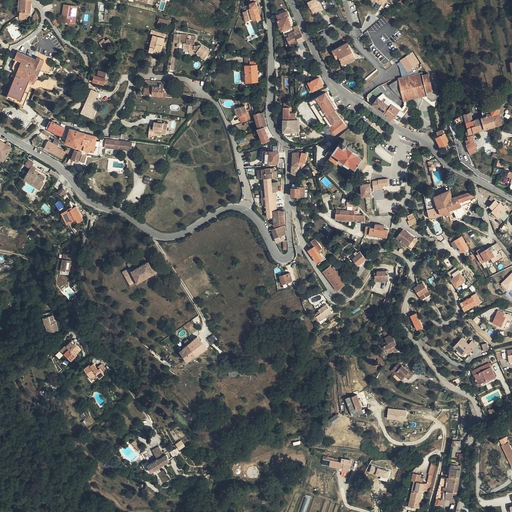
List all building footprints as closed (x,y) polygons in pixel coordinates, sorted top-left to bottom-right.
[(30,12),(31,0),(18,0),(18,1),(18,7),(18,12),(20,12),(19,20),(22,20),(30,12)] [(313,15),(322,10),(317,0),(311,0),(307,3),(313,15)] [(256,2),(250,3),(251,8),(249,9),(252,20),(258,19),(261,18),(256,2)] [(65,22),(74,23),(77,7),(64,5),(62,17),(66,17),(65,22)] [(283,10),(276,13),(282,31),(292,27),(288,17),(289,16),(287,11),(284,12),(283,10)] [(157,25),(168,26),(169,20),(158,18),(157,25)] [(297,30),(291,33),(289,34),(290,36),(287,38),(290,44),(293,43),(294,45),(305,39),(301,32),(298,34),(297,30)] [(190,39),(190,35),(180,34),(180,37),(179,43),(178,43),(177,45),(177,48),(194,50),(205,59),(210,51),(201,45),(200,44),(199,44),(197,45),(194,45),(195,40),(190,39)] [(165,38),(153,35),(149,51),(154,53),(155,51),(161,52),(163,45),(162,45),(163,42),(164,42),(165,38)] [(103,49),(111,42),(108,39),(100,45),(103,49)] [(348,43),(333,50),(337,58),(340,56),(344,64),(356,58),(348,43)] [(24,104),(31,87),(32,82),(41,84),(54,87),(56,81),(37,77),(37,75),(39,71),(44,60),(37,57),(36,59),(17,51),(14,59),(15,59),(12,67),(16,73),(16,74),(14,77),(14,79),(8,94),(12,95),(11,99),(24,104)] [(246,82),(259,82),(258,65),(245,65),(246,82)] [(428,95),(428,97),(429,97),(432,100),(437,99),(438,94),(438,91),(438,89),(437,87),(436,83),(433,79),(430,80),(428,73),(422,74),(421,71),(418,72),(417,65),(406,72),(407,75),(398,77),(398,79),(392,84),(404,100),(405,102),(428,95)] [(103,83),(105,78),(106,72),(98,70),(97,76),(94,75),(93,80),(103,83)] [(323,86),(319,78),(309,82),(313,91),(323,86)] [(153,96),(165,96),(165,92),(163,92),(163,84),(160,84),(160,87),(153,86),(153,89),(153,96)] [(404,100),(392,84),(389,86),(396,93),(404,100)] [(378,87),(369,94),(370,102),(375,106),(385,113),(393,119),(394,117),(399,121),(407,109),(397,101),(394,105),(386,100),(384,102),(378,97),(383,93),(378,87)] [(95,100),(97,93),(91,91),(82,113),(92,117),(98,102),(95,100)] [(328,116),(336,111),(335,109),(336,109),(326,93),(310,101),(312,105),(316,103),(319,101),(328,116)] [(405,102),(406,104),(428,97),(428,95),(405,102)] [(330,118),(328,116),(319,101),(316,103),(318,106),(326,120),(330,118)] [(241,122),(252,118),(251,112),(247,113),(245,105),(235,109),(237,116),(239,116),(241,122)] [(318,106),(314,108),(323,122),(326,120),(318,106)] [(498,106),(481,111),(483,117),(492,114),(494,121),(501,118),(498,106)] [(320,132),(331,137),(337,133),(347,126),(336,111),(328,116),(330,118),(326,120),(323,122),(321,124),(323,127),(323,128),(320,132)] [(463,114),(456,119),(457,123),(462,121),(464,120),(465,119),(466,122),(473,120),(471,112),(464,114),(463,114)] [(262,136),(264,142),(270,139),(265,127),(267,126),(264,113),(260,113),(255,114),(259,128),(258,128),(262,136)] [(290,119),(284,119),(284,131),(285,131),(285,135),(288,135),(288,137),(295,137),(296,131),(299,131),(299,120),(296,120),(295,113),(291,113),(290,113),(290,119)] [(483,117),(482,117),(484,121),(490,120),(492,127),(496,126),(502,124),(501,118),(494,121),(492,114),(483,117)] [(473,120),(466,122),(468,127),(483,123),(485,129),(492,127),(490,120),(484,121),(482,117),(473,120)] [(48,124),(46,127),(58,134),(61,135),(65,128),(51,121),(49,125),(48,124)] [(168,124),(162,123),(157,122),(154,122),(154,127),(150,126),(148,136),(152,136),(152,139),(154,139),(154,135),(162,136),(162,134),(166,134),(168,124)] [(483,123),(468,127),(469,134),(485,129),(483,123)] [(80,136),(84,137),(85,133),(77,130),(70,128),(66,138),(65,142),(76,147),(77,147),(80,136)] [(439,136),(436,138),(441,148),(450,143),(445,133),(439,136)] [(471,135),(467,136),(468,139),(466,140),(467,143),(466,144),(468,148),(471,155),(474,153),(472,147),(475,146),(472,141),(474,140),(471,135)] [(94,152),(99,153),(101,141),(96,140),(84,137),(82,144),(84,145),(83,149),(88,151),(94,152)] [(334,153),(330,158),(337,163),(338,163),(340,160),(350,167),(351,165),(356,169),(364,158),(359,154),(360,153),(349,145),(348,146),(347,146),(349,142),(345,139),(343,142),(341,141),(333,152),(334,153)] [(62,157),(65,152),(65,151),(56,146),(57,146),(53,144),(53,143),(48,140),(44,148),(62,157)] [(111,140),(110,148),(131,150),(132,142),(121,142),(121,141),(111,140)] [(11,147),(6,143),(0,150),(0,158),(2,159),(3,160),(11,147)] [(278,163),(279,145),(274,145),(273,151),(266,151),(263,151),(262,162),(278,163)] [(69,154),(70,155),(74,149),(67,147),(65,151),(65,152),(69,154)] [(78,161),(82,151),(75,149),(74,149),(71,157),(70,157),(68,162),(74,165),(76,160),(78,161)] [(302,153),(297,153),(292,153),(292,173),(295,175),(296,175),(298,170),(299,166),(300,162),(302,153)] [(123,161),(111,159),(110,164),(113,165),(113,168),(123,169),(123,161)] [(340,160),(338,163),(348,170),(350,167),(340,160)] [(24,178),(28,181),(41,188),(44,183),(42,182),(45,177),(41,174),(39,175),(34,172),(35,170),(36,168),(32,165),(24,178)] [(271,178),(273,178),(273,177),(277,177),(276,170),(274,170),(274,168),(265,169),(266,178),(271,178)] [(28,181),(27,182),(40,190),(41,188),(28,181)] [(371,190),(371,186),(370,183),(362,184),(363,196),(366,195),(371,195),(372,195),(371,190)] [(400,184),(384,186),(384,191),(388,191),(390,193),(399,192),(400,189),(400,184)] [(300,188),(292,188),(291,196),(306,197),(306,187),(300,187),(300,188)] [(267,217),(274,216),(274,210),(272,192),(272,189),(265,190),(266,198),(266,204),(267,217)] [(435,196),(439,207),(453,204),(451,198),(449,191),(435,196)] [(328,193),(322,195),(325,202),(331,200),(328,193)] [(477,201),(477,200),(476,196),(475,196),(468,193),(451,198),(453,204),(439,207),(441,215),(451,213),(454,212),(457,218),(467,213),(464,206),(462,201),(470,198),(472,202),(474,202),(476,202),(477,201)] [(432,209),(439,207),(435,196),(434,194),(428,196),(430,204),(431,204),(432,209)] [(424,197),(427,210),(432,209),(431,204),(430,204),(428,196),(426,196),(424,197)] [(500,217),(505,211),(508,208),(505,205),(504,206),(500,202),(499,203),(495,200),(489,206),(493,210),(492,211),(499,218),(500,217)] [(68,210),(67,209),(61,212),(67,223),(77,218),(79,221),(83,219),(76,206),(72,208),(68,210)] [(429,217),(441,215),(439,207),(432,209),(427,210),(429,217)] [(274,216),(275,226),(286,223),(285,211),(280,210),(277,210),(274,210),(274,216)] [(505,222),(510,216),(505,211),(500,217),(503,220),(505,222)] [(336,213),(333,213),(333,219),(354,221),(354,220),(357,220),(361,221),(365,221),(365,215),(355,215),(336,213)] [(409,226),(417,222),(414,218),(409,220),(407,221),(409,226)] [(504,224),(505,222),(503,220),(497,229),(499,231),(501,229),(504,224)] [(385,226),(375,224),(375,228),(367,226),(365,233),(388,236),(389,230),(384,229),(385,226)] [(286,225),(272,229),(277,242),(285,240),(283,235),(287,234),(286,231),(286,230),(285,228),(287,228),(286,225)] [(408,246),(409,245),(415,237),(403,229),(397,238),(408,246)] [(458,247),(462,253),(469,248),(462,236),(451,243),(455,249),(458,247)] [(415,237),(409,245),(413,248),(418,240),(415,237)] [(322,248),(315,239),(311,242),(315,246),(309,251),(317,263),(323,258),(319,251),(322,248)] [(498,251),(502,249),(497,243),(494,245),(498,251)] [(498,254),(493,245),(483,251),(479,253),(477,254),(482,263),(485,261),(490,258),(498,254)] [(358,265),(366,259),(361,252),(353,259),(358,265)] [(69,260),(70,255),(64,254),(60,269),(69,272),(71,260),(69,260)] [(130,268),(129,268),(123,272),(131,285),(157,271),(151,260),(131,271),(130,268)] [(340,278),(335,272),(332,268),(331,266),(323,271),(337,290),(345,284),(343,282),(340,278)] [(458,270),(453,273),(455,276),(451,279),(457,287),(466,281),(458,270)] [(386,275),(386,271),(377,271),(377,273),(377,275),(375,275),(375,281),(389,281),(388,275),(386,275)] [(282,284),(293,281),(290,272),(280,276),(282,284)] [(511,273),(501,284),(508,292),(511,288),(511,273)] [(423,282),(415,287),(420,296),(423,294),(428,291),(423,282)] [(472,297),(460,303),(465,311),(476,305),(477,305),(481,303),(476,293),(472,296),(472,297)] [(332,312),(326,304),(319,309),(321,313),(317,316),(320,320),(332,312)] [(492,323),(502,327),(506,318),(504,317),(505,314),(498,310),(495,317),(494,319),(492,323)] [(45,333),(58,330),(56,322),(55,322),(52,311),(40,314),(45,333)] [(417,313),(411,315),(418,329),(423,326),(417,313)] [(386,337),(392,334),(389,329),(383,332),(386,337)] [(395,340),(392,334),(386,337),(387,341),(383,343),(386,349),(394,345),(399,343),(397,339),(395,340)] [(427,334),(422,337),(426,342),(432,339),(427,334)] [(180,350),(187,360),(207,348),(197,336),(190,342),(187,344),(180,350)] [(470,352),(477,345),(472,340),(469,344),(462,338),(454,346),(463,355),(466,352),(468,350),(470,352)] [(76,354),(81,349),(75,343),(74,344),(71,341),(66,346),(65,345),(61,350),(71,360),(77,354),(76,354)] [(510,362),(511,361),(511,349),(509,350),(508,350),(500,352),(503,358),(503,359),(509,358),(510,362)] [(385,361),(374,350),(366,357),(376,369),(385,361)] [(500,352),(494,353),(495,355),(498,360),(503,358),(500,352)] [(171,365),(155,353),(154,354),(170,367),(171,365)] [(498,360),(495,355),(489,357),(491,362),(492,364),(498,362),(498,360)] [(402,380),(405,376),(409,371),(404,367),(399,362),(392,371),(402,380)] [(107,371),(101,364),(96,367),(93,363),(90,365),(89,364),(84,369),(91,380),(97,375),(99,378),(102,375),(107,371)] [(491,367),(489,363),(472,371),(474,375),(476,375),(491,367)] [(495,376),(491,367),(476,375),(480,383),(495,376)] [(412,371),(406,377),(409,380),(415,373),(412,371)] [(357,394),(347,398),(353,415),(364,411),(357,394)] [(407,411),(388,408),(387,419),(405,422),(407,411)] [(331,418),(334,423),(340,419),(337,414),(331,418)] [(200,436),(206,432),(202,426),(196,431),(200,436)] [(223,437),(219,429),(213,432),(218,440),(223,437)] [(500,440),(503,445),(509,442),(507,436),(500,440)] [(502,445),(511,466),(511,448),(509,442),(503,445),(502,445)] [(156,456),(162,452),(158,446),(152,450),(156,456)] [(173,458),(179,454),(176,448),(169,452),(173,458)] [(164,451),(162,452),(156,456),(157,459),(149,464),(148,462),(146,463),(145,461),(142,463),(148,474),(152,472),(151,471),(169,460),(164,451)] [(321,466),(341,469),(341,476),(348,477),(351,460),(341,458),(340,462),(335,461),(335,458),(323,456),(321,466)] [(462,466),(461,465),(452,464),(449,477),(447,477),(447,481),(448,481),(447,487),(444,487),(443,491),(447,492),(445,499),(452,500),(453,492),(457,493),(462,466)] [(371,466),(369,473),(375,475),(375,476),(388,479),(389,472),(378,469),(378,468),(371,466)] [(424,490),(425,483),(423,483),(420,482),(421,477),(422,474),(414,473),(412,480),(414,480),(409,506),(412,507),(416,507),(420,508),(424,490)]
